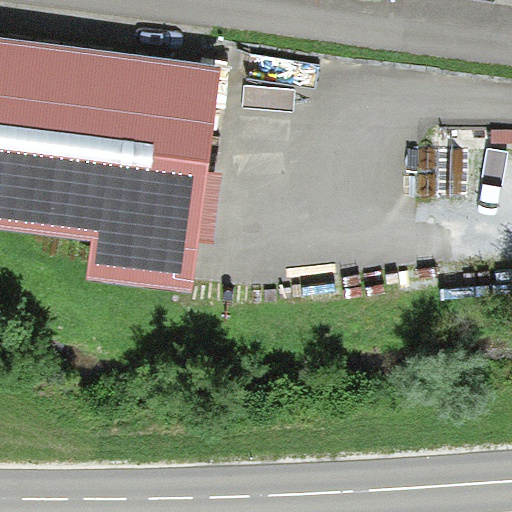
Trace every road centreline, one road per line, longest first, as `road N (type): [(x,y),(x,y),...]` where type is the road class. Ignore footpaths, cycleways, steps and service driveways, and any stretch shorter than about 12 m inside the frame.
road 1 (secondary): [(511,486),(135,504),(0,501)]
road 2 (track): [(196,0),(511,49)]
